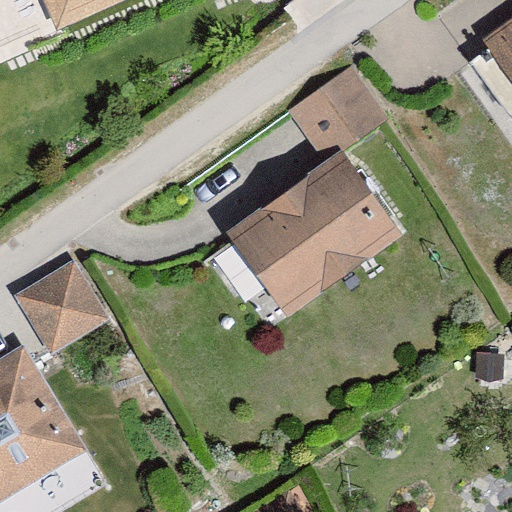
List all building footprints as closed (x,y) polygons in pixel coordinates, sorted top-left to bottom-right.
[(47,0),(59,26),(113,0),(47,0)] [(511,109),(511,28),(475,54),(511,109)] [(334,162),(224,246),(281,320),(393,235),(335,160),(390,118),(349,64),(292,107),(334,162)] [(113,324),(77,261),(16,295),(52,358),(113,324)] [(0,498),(86,452),(25,341),(0,354),(0,498)] [(89,454),(0,508),(0,511),(54,511),(105,481),(89,454)]
